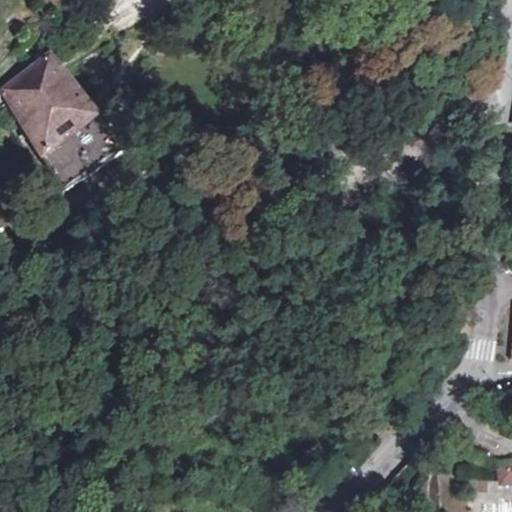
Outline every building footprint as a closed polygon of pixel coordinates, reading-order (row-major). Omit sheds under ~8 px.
[(67,192),(119,157),(72,96),(77,91),(50,57),(10,88),(4,92),(42,159),(67,192)] [(0,86),(4,92),(10,88),(6,82),(0,86)] [(119,157),(125,152),(77,91),(72,96),(119,157)] [(171,150),(125,152),(141,173),(175,171),(171,150)] [(511,469),(503,472),(507,489),(511,488),(511,469)]
